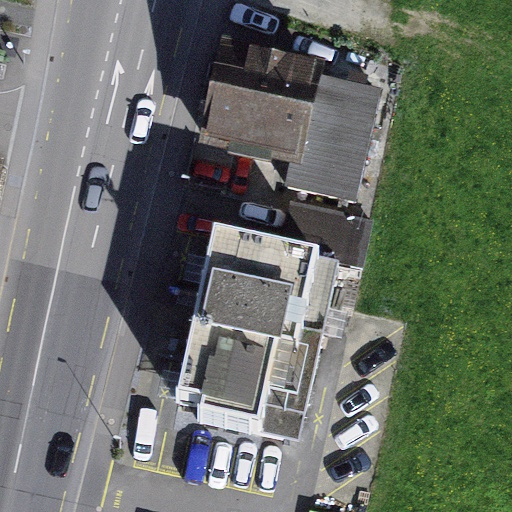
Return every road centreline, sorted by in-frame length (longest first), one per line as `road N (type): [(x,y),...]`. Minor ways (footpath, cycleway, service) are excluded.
road 1 (secondary): [(92,142),(9,511)]
road 2 (secondary): [(122,0),(92,142)]
